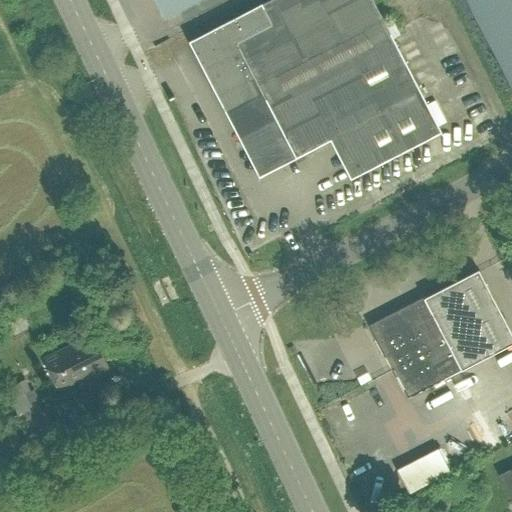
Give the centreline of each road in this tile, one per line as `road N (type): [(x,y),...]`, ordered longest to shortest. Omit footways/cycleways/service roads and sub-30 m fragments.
road 1 (tertiary): [(223,319),(70,0)]
road 2 (unclassified): [(223,319),(511,168)]
road 3 (tertiary): [(312,511),(223,319)]
road 4 (track): [(249,511),(183,380)]
